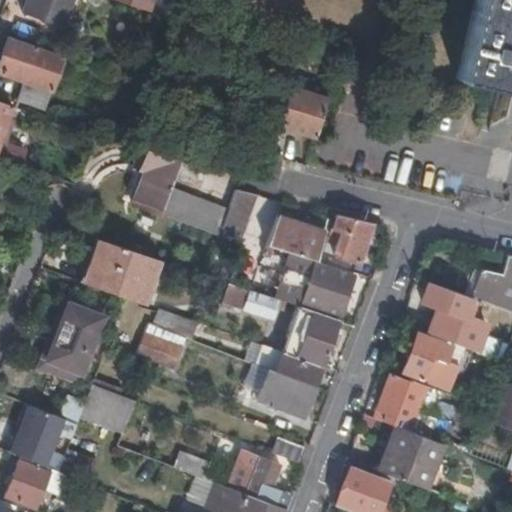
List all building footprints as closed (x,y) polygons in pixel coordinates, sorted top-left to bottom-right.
[(26,0),(22,14),(62,27),(72,0),(26,0)] [(121,24),(128,4),(117,0),(115,0),(109,20),(121,24)] [(117,0),(128,4),(147,10),(150,0),(117,0)] [(511,0),(473,0),(455,78),(501,89),(508,61),(511,61),(511,0)] [(43,117),(65,56),(7,36),(0,56),(0,71),(23,80),(14,106),(43,117)] [(298,54),(337,66),(340,55),(301,43),(298,54)] [(276,126),(315,138),(326,100),(288,88),(276,126)] [(0,138),(11,105),(0,101),(0,138)] [(168,185),(179,157),(140,146),(133,166),(142,169),(129,203),(158,212),(168,185)] [(260,176),(274,179),(280,158),(267,154),(260,176)] [(222,223),(228,207),(168,185),(158,212),(158,213),(218,235),(222,223)] [(253,202),(232,195),(228,207),(222,223),(243,230),(253,202)] [(370,222),(334,214),(330,229),(339,231),(332,254),(358,262),(370,222)] [(324,231),(276,216),(264,244),(315,260),(324,231)] [(93,237),(79,279),(84,280),(93,257),(96,258),(103,240),(93,237)] [(159,259),(142,254),(103,240),(96,258),(93,257),(84,280),(125,296),(143,302),(159,259)] [(511,255),(507,254),(502,272),(481,268),(469,297),(473,298),(511,313),(511,255)] [(352,274),(314,262),(309,276),(304,275),(301,276),(298,283),(300,286),(305,288),(301,302),(339,314),(352,274)] [(483,324),(465,317),(473,298),(469,297),(428,282),(421,301),(439,307),(429,334),(451,343),(459,346),(473,351),(483,324)] [(242,309),(248,289),(230,283),(224,303),(242,309)] [(275,305),(277,298),(248,289),(242,309),(270,318),(272,313),(274,306),(275,305)] [(68,302),(102,316),(106,305),(66,291),(36,365),(77,381),(80,372),(46,358),(68,302)] [(275,305),(274,306),(281,309),(284,301),(277,298),(275,305)] [(80,372),(102,316),(68,302),(46,358),(80,372)] [(321,366),(338,319),(313,311),(296,305),(285,337),(280,351),(296,357),(321,366)] [(170,312),(158,307),(152,322),(147,321),(136,352),(171,365),(188,318),(170,312)] [(445,361),(451,344),(416,331),(402,372),(421,379),(425,369),(438,373),(438,371),(441,360),(445,361)] [(275,349),(280,351),(285,337),(280,336),(275,349)] [(459,346),(451,343),(451,344),(445,361),(441,360),(438,371),(448,374),(459,346)] [(302,416),(321,366),(296,357),(280,351),(275,349),(261,344),(254,365),(266,370),(259,392),(256,399),(302,416)] [(242,386),(259,392),(266,370),(254,365),(250,364),(242,386)] [(436,389),(408,378),(408,380),(389,373),(376,408),(385,412),(382,420),(396,426),(419,434),(436,389)] [(121,432),(134,400),(92,384),(86,399),(79,416),(121,432)] [(511,386),(509,386),(496,421),(511,426),(511,386)] [(79,416),(86,399),(68,392),(58,416),(76,423),(79,416)] [(29,404),(25,402),(11,435),(16,437),(29,404)] [(11,435),(5,450),(57,471),(63,456),(49,450),(56,432),(71,437),(76,423),(58,416),(29,404),(16,437),(11,435)] [(396,426),(379,470),(425,488),(441,443),(419,434),(396,426)] [(272,452),(297,461),(302,448),(277,438),(272,452)] [(63,456),(57,471),(87,483),(97,458),(67,446),(63,456)] [(284,508),(290,493),(275,487),(278,478),(275,476),(279,463),(240,448),(236,460),(240,462),(236,474),(251,480),(245,494),(284,508)] [(213,481),(217,483),(222,472),(181,457),(176,468),(195,475),(213,481)] [(34,508),(48,472),(18,461),(5,497),(34,508)] [(400,511),(380,504),(390,480),(349,465),(335,505),(353,511),(400,511)] [(186,498),(205,505),(213,481),(195,475),(186,498)] [(238,511),(245,494),(217,483),(213,481),(205,505),(204,508),(215,511),(238,511)] [(282,511),(284,508),(245,494),(238,511),(282,511)] [(511,511),(511,502),(502,499),(497,511),(511,511)]
